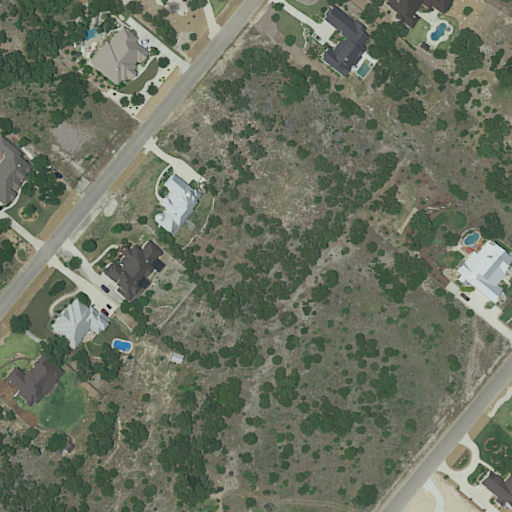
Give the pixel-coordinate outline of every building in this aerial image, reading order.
[(438,16),(448,0),(382,0),(379,5),(392,13),(389,19),(406,30),(414,19),(409,16),(418,3),(438,16)] [(319,21),(340,35),(329,51),(323,47),(315,60),(341,78),(369,35),(328,7),(319,21)] [(114,86),(121,77),(124,79),(144,53),(132,43),(135,39),(117,25),(86,64),(114,86)] [(0,205),(1,206),(32,166),(0,141),(0,155),(1,157),(0,157),(0,205)] [(198,197),(169,174),(160,186),(167,191),(157,204),(162,208),(151,221),(168,235),(198,197)] [(450,274),(488,304),(499,290),(491,284),(509,260),(483,240),(472,254),(468,251),(450,274)] [(158,252),(145,241),(136,251),(128,244),(112,264),(109,261),(97,275),(126,300),(151,270),(146,266),(158,252)] [(106,321),(71,296),(46,330),(71,349),(86,329),(95,336),(106,321)] [(59,371),(38,354),(21,375),(11,367),(0,380),(31,406),(59,371)] [(474,486),(499,504),(500,504),(510,511),(511,511),(511,469),(502,484),(485,471),(474,486)]
